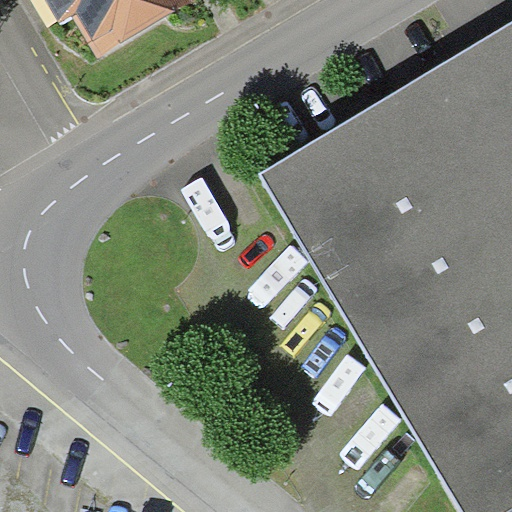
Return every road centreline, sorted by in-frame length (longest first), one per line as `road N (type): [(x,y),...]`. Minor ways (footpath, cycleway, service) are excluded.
road 1 (unknown): [(0,264),(24,270),(51,330),(253,511)]
road 2 (residential): [(376,0),(92,171)]
road 3 (residential): [(0,24),(92,171)]
road 4 (residential): [(92,171),(30,227),(24,270)]
